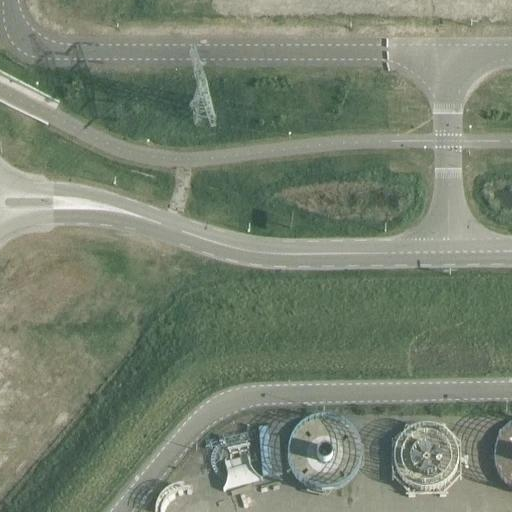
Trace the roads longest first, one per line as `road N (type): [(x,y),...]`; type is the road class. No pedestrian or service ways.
road 1 (unclassified): [(11,0),(19,33),(43,48),(447,54)]
road 2 (unclassified): [(511,391),(238,399),(189,431),(120,511)]
road 3 (unclassified): [(448,252),(284,255),(167,225)]
road 4 (unclassified): [(448,252),(447,54)]
road 5 (unclassified): [(167,225),(87,193),(0,184)]
road 6 (unclassified): [(0,218),(167,225)]
